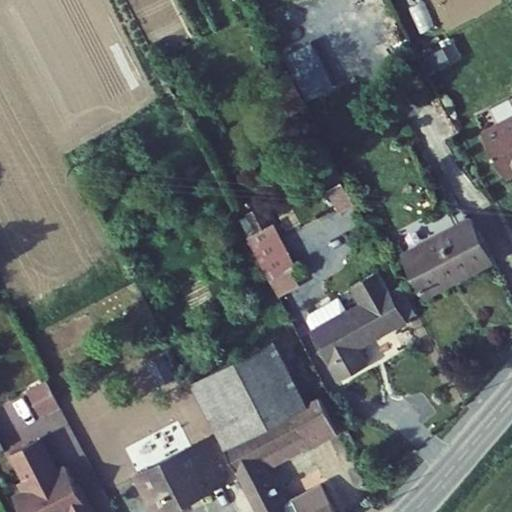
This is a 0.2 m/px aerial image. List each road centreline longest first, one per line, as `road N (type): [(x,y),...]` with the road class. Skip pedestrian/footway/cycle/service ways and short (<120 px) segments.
road 1 (secondary): [(511,400),(414,511)]
road 2 (unknown): [(11,463),(42,452),(64,455),(79,467),(97,511)]
